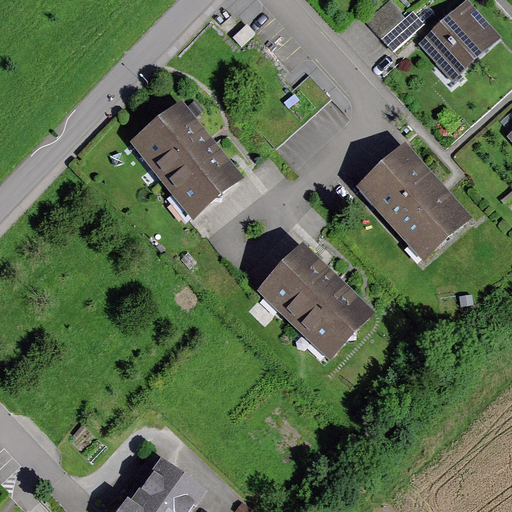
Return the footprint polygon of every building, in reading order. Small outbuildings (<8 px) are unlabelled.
[(422,23),(397,0),(388,0),(369,22),(398,49),(422,23)] [(499,42),(463,2),(414,46),(450,86),(499,42)] [(321,101),(300,78),(249,125),(270,148),(321,101)] [(237,183),(176,111),(126,153),(187,225),(237,183)] [(471,222),(403,149),(355,193),(423,266),(471,222)] [(328,368),(371,320),(294,252),(252,300),(328,368)] [(194,511),(203,501),(161,471),(132,511),(194,511)] [(242,503),(236,511),(252,511),(253,510),(242,503)]
